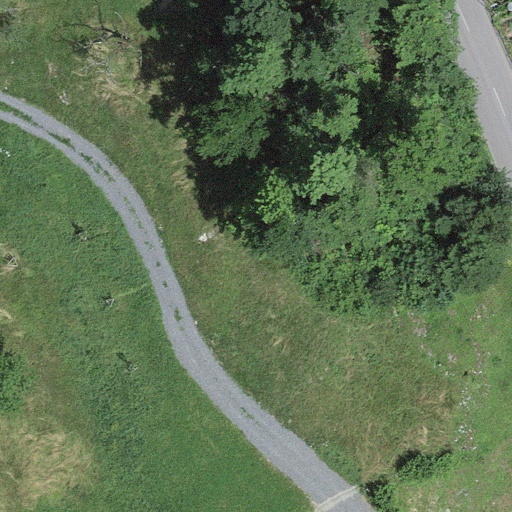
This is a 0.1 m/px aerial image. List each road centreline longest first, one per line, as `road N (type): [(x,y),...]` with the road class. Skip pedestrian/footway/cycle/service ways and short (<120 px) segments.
road 1 (track): [(359,511),(308,458),(225,392),(122,197),(69,142),(0,111)]
road 2 (tertiary): [(468,0),(511,117)]
